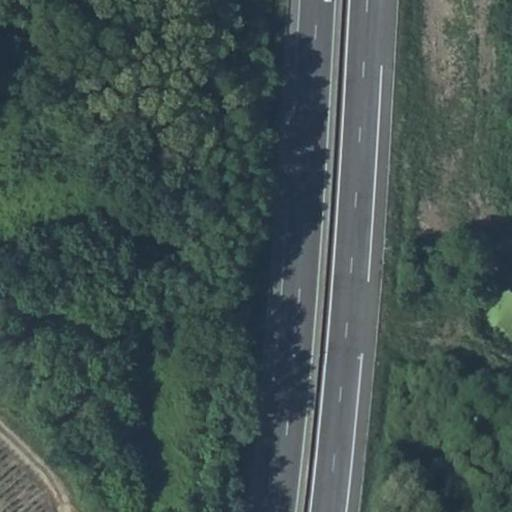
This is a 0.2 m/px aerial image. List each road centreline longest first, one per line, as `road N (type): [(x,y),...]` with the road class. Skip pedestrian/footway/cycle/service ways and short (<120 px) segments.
road 1 (trunk): [(316,0),(276,511)]
road 2 (trunk): [(326,511),(365,0)]
